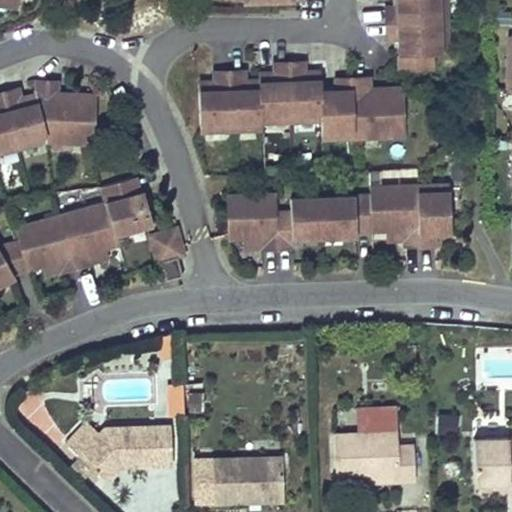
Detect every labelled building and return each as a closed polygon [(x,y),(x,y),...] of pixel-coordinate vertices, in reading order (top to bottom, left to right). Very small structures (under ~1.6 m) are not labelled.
[(397,0),(397,6),(386,7),(387,22),(446,20),(445,0),(397,0)] [(446,20),(387,22),(387,38),(398,37),(400,70),(432,68),(431,53),(447,52),(446,20)] [(320,90),(319,72),(304,72),(303,61),(288,62),(290,119),(319,118),(320,118),(319,90),(320,90)] [(290,119),(288,62),(272,62),(273,73),(257,74),(257,80),(258,80),(260,121),(261,121),(290,119)] [(230,129),(228,70),(212,71),(213,82),(197,83),(199,130),(230,129)] [(260,121),(258,80),(257,80),(244,81),(244,70),(228,70),(230,129),(261,128),(261,121),(260,121)] [(352,137),(350,77),(333,78),(334,89),(320,90),(319,90),(320,118),(319,118),(320,138),(352,137)] [(403,135),(401,88),(367,89),(367,77),(350,77),(352,137),(403,135)] [(96,96),(57,94),(57,81),(36,80),(35,94),(47,141),(93,143),(96,96)] [(47,141),(35,94),(20,98),(18,87),(3,91),(18,148),(45,141),(47,141)] [(0,152),(18,148),(3,91),(0,92),(0,152)] [(323,139),(323,152),(354,153),(354,139),(323,139)] [(143,190),(139,191),(135,175),(101,185),(105,201),(106,201),(115,232),(116,232),(152,222),(143,190)] [(449,231),(447,183),(416,184),(418,243),(433,243),(433,231),(449,231)] [(418,243),(416,184),(368,186),(368,194),(369,194),(370,230),(386,229),(402,228),(403,239),(403,244),(418,243)] [(227,238),(241,237),(260,237),(261,247),(276,247),(275,211),(276,211),(275,192),(226,194),(227,238)] [(370,230),(369,194),(368,194),(322,196),(323,235),(355,234),(355,230),(370,230)] [(323,235),(322,196),(290,197),(290,210),(276,211),(275,211),(276,247),(293,246),(293,236),(323,235)] [(115,232),(106,201),(105,201),(61,213),(75,266),(90,262),(87,252),(104,247),(119,243),(116,232),(115,232)] [(75,266),(61,213),(14,226),(18,239),(26,269),(41,265),(58,260),(61,270),(75,266)] [(181,247),(175,226),(149,233),(157,261),(160,260),(166,280),(182,275),(176,252),(178,248),(181,247)] [(402,228),(386,229),(386,240),(403,239),(402,228)] [(260,237),(241,237),(242,248),(261,247),(260,237)] [(26,269),(18,239),(0,244),(0,282),(14,275),(12,273),(26,269)] [(107,256),(104,247),(87,252),(90,262),(107,256)] [(58,260),(41,265),(44,275),(61,270),(58,260)] [(416,370),(416,355),(403,355),(404,371),(416,370)] [(184,415),(183,382),(168,383),(169,416),(184,415)] [(190,413),(205,411),(202,391),(187,393),(190,413)] [(396,405),(354,407),(355,431),(397,430),(396,405)] [(456,415),(440,414),(438,432),(454,434),(456,415)] [(156,465),(155,424),(104,426),(99,432),(86,421),(66,442),(106,480),(120,466),(156,465)] [(171,465),(170,424),(155,424),(156,465),(171,465)] [(398,444),(397,430),(355,431),(334,432),(335,476),(367,475),(397,473),(397,479),(414,479),(413,443),(398,444)] [(511,486),(511,436),(473,438),(474,482),(492,481),(508,481),(508,487),(511,486)] [(282,456),(212,458),(213,502),(239,501),(238,495),(245,495),(246,501),(283,500),(282,456)]
